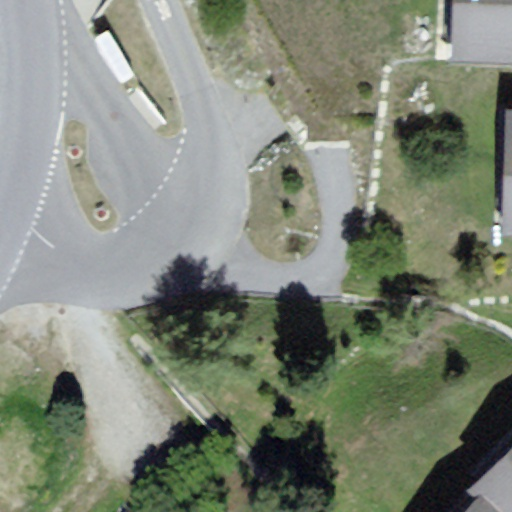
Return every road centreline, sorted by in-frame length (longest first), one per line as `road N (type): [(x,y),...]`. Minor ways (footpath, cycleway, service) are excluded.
road 1 (tertiary): [(176,241),(177,211),(162,182),(28,0)]
road 2 (residential): [(160,0),(216,150),(208,204),(176,241)]
road 3 (tertiary): [(3,229),(22,137),(17,0)]
road 4 (tertiary): [(3,229),(105,274),(149,267),(176,241)]
